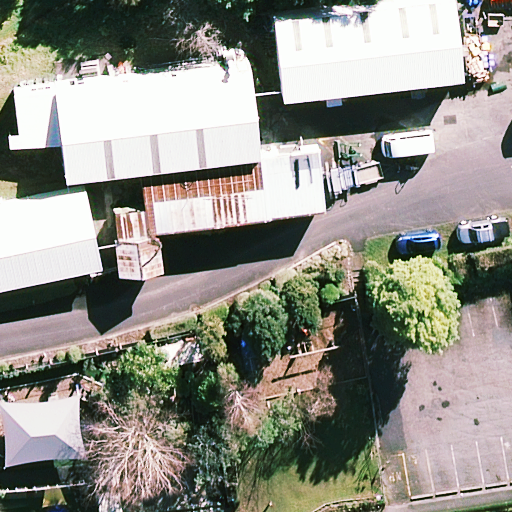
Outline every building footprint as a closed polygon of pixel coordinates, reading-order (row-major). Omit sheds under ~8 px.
[(298,0),(234,15),(253,97),(440,53),(427,0),(298,0)] [(0,100),(0,173),(225,144),(216,71),(0,100)] [(0,189),(0,252),(73,240),(63,178),(0,189)] [(58,386),(31,389),(0,392),(0,489),(93,478),(84,401),(99,399),(97,382),(58,386)] [(208,442),(164,447),(135,450),(141,507),(229,499),(223,441),(208,442)]
